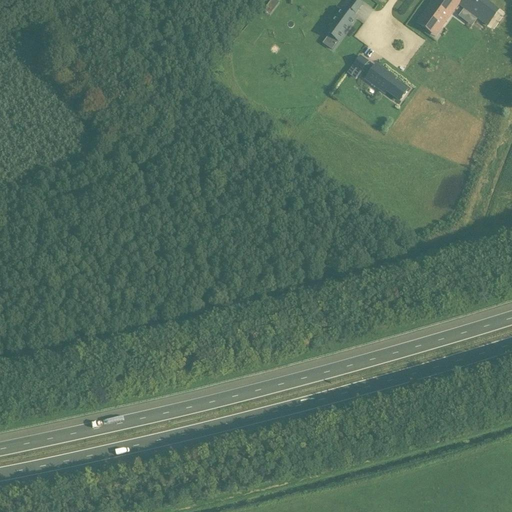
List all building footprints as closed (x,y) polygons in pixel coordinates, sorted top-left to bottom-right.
[(270,15),(280,3),(275,0),(272,0),(264,10),(270,15)] [(488,27),(501,11),(486,0),(477,0),(475,4),(469,0),(465,0),(460,6),(464,9),(459,16),(472,27),(478,20),(488,27)] [(358,14),(363,4),(358,2),(353,11),(358,14)] [(453,2),(447,10),(452,14),(458,6),(453,2)] [(433,4),(419,23),(432,33),(437,26),(440,28),(449,15),(433,4)] [(334,28),(328,36),(339,44),(357,18),(343,8),(331,25),(334,28)] [(367,63),(360,58),(353,67),(360,73),(367,63)] [(390,101),(397,91),(389,85),(390,83),(372,70),(362,84),(380,97),(382,95),(390,101)]
